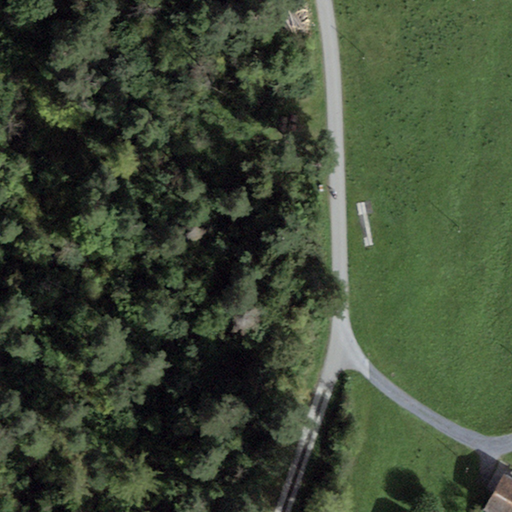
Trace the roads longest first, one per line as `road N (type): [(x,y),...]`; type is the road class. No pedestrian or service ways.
road 1 (unclassified): [(323,0),(335,110),(339,324)]
road 2 (track): [(283,511),(321,411),(339,324)]
